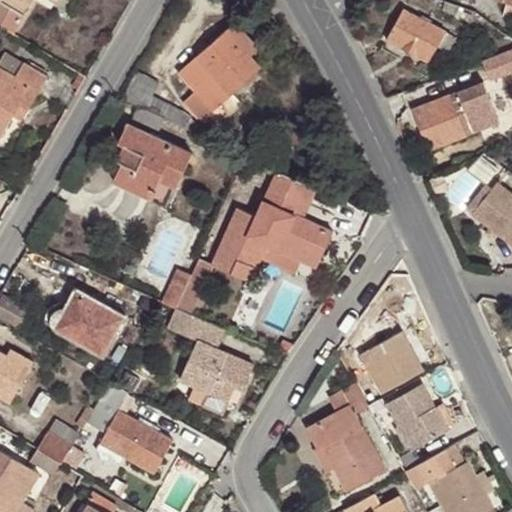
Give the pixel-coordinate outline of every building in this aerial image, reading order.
[(0,0),(0,23),(15,33),(33,0),(0,0)] [(459,6),(446,1),(443,9),(456,14),(459,6)] [(437,45),(445,30),(405,8),(388,37),(428,61),(437,45)] [(201,120),(211,112),(232,93),(262,66),(252,54),(244,45),(252,38),(237,21),(179,73),(196,92),(185,102),(201,120)] [(457,37),(445,30),(437,45),(448,52),(457,37)] [(260,46),(252,38),(244,45),(252,54),(260,46)] [(511,55),(510,50),(477,63),(484,81),(511,70),(511,55)] [(7,51),(0,62),(0,65),(16,75),(24,61),(7,51)] [(0,136),(14,114),(19,104),(27,109),(47,75),(24,61),(16,75),(0,65),(0,136)] [(137,71),(125,97),(178,122),(183,110),(177,107),(153,95),(160,83),(137,71)] [(72,85),(79,90),(87,76),(80,72),(72,85)] [(501,122),(484,81),(458,92),(465,109),(457,112),(450,96),(415,109),(420,124),(424,133),(431,150),(501,122)] [(232,93),(211,112),(219,122),(241,103),(232,93)] [(19,104),(14,114),(21,119),(27,109),(19,104)] [(183,110),(178,122),(187,126),(191,117),(183,110)] [(187,126),(203,133),(206,128),(199,124),(191,117),(187,126)] [(125,160),(122,165),(132,169),(124,185),(149,197),(158,179),(174,186),(177,187),(193,152),(129,122),(121,141),(125,143),(118,157),(125,160)] [(420,124),(408,129),(412,138),(424,133),(420,124)] [(132,169),(122,165),(115,181),(124,185),(132,169)] [(213,263),(215,265),(253,281),(264,257),(269,245),(302,260),(307,249),(322,256),(334,229),(306,216),(299,213),(305,200),(312,203),(319,188),(278,168),(256,215),(238,207),(213,263)] [(165,205),(174,186),(158,179),(149,197),(165,205)] [(511,190),(499,181),(475,212),(511,241),(511,190)] [(306,216),(312,203),(305,200),(299,213),(306,216)] [(269,245),(264,257),(297,273),(302,260),(269,245)] [(317,267),(322,256),(307,249),(302,260),(317,267)] [(184,292),(177,307),(192,314),(215,265),(213,263),(200,257),(192,274),(184,292)] [(169,285),(184,292),(192,274),(177,268),(169,285)] [(126,314),(78,287),(67,305),(61,305),(56,308),(53,312),(52,317),(53,323),(56,327),(104,354),(126,314)] [(30,308),(4,293),(0,299),(0,315),(19,326),(30,308)] [(192,314),(177,307),(169,325),(199,339),(182,379),(210,392),(204,405),(223,414),(230,399),(236,387),(242,390),(254,362),(217,346),(225,329),(192,314)] [(409,326),(403,329),(418,355),(423,352),(409,326)] [(418,355),(403,329),(360,353),(382,392),(425,368),(418,355)] [(8,354),(0,349),(0,396),(10,402),(33,360),(11,347),(8,354)] [(129,391),(111,381),(88,420),(107,432),(102,442),(125,455),(155,472),(174,438),(128,411),(136,397),(129,393),(129,391)] [(369,404),(356,381),(329,396),(337,410),(308,426),(320,448),(323,446),(334,466),(347,489),(387,467),(356,412),(369,404)] [(424,383),(388,403),(412,449),(449,428),(424,383)] [(236,387),(230,399),(237,402),(242,390),(236,387)] [(56,418),(50,430),(74,444),(81,433),(56,418)] [(50,430),(38,449),(62,464),(74,444),(50,430)] [(125,455),(102,442),(97,450),(99,451),(102,461),(107,464),(118,462),(120,463),(125,455)] [(323,446),(320,448),(316,451),(327,470),(334,466),(323,446)] [(3,511),(15,511),(23,501),(40,473),(0,449),(0,509),(1,511),(3,511)] [(453,469),(443,451),(407,471),(409,474),(417,489),(430,482),(447,511),(497,511),(468,461),(453,469)] [(112,511),(116,505),(92,490),(85,499),(90,501),(83,511),(112,511)] [(376,491),(346,507),(348,511),(409,511),(399,494),(382,503),(376,491)] [(32,511),(35,508),(23,501),(15,511),(3,511),(1,511),(0,511),(32,511)]
